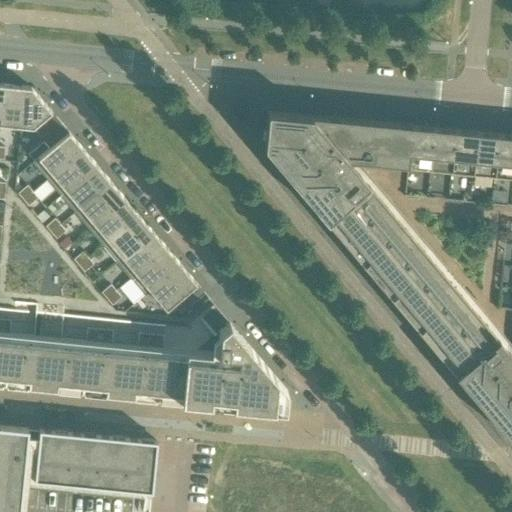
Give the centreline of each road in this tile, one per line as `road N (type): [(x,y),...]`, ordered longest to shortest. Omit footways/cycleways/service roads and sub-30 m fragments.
road 1 (residential): [(418,511),(56,79),(50,55)]
road 2 (residential): [(50,55),(475,98)]
